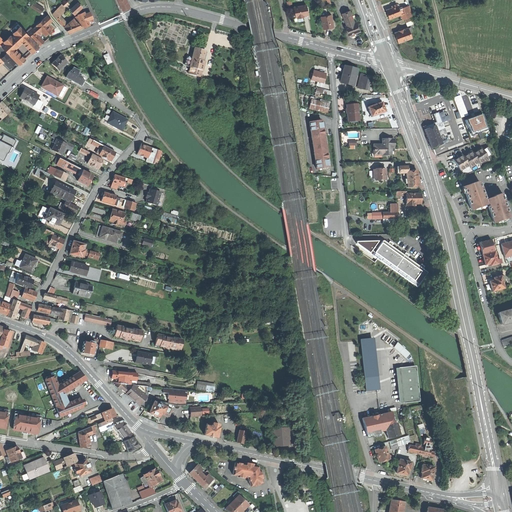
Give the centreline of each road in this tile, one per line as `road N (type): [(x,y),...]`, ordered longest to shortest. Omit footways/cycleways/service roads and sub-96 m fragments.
road 1 (track): [(511,373),(237,176),(174,107),(123,16)]
road 2 (tertiary): [(333,49),(148,7),(51,47),(0,92)]
road 3 (secondary): [(497,489),(432,188)]
road 4 (residential): [(25,329),(97,185),(141,136),(136,117)]
road 5 (tertiary): [(371,480),(196,443)]
road 6 (residential): [(343,225),(333,49)]
road 7 (tertiary): [(145,430),(72,355),(25,329)]
road 8 (residential): [(0,438),(111,456),(152,448)]
road 9 (residential): [(511,363),(492,329),(469,236)]
road 10 (secondary): [(432,188),(388,63)]
road 11 (tertiary): [(511,97),(388,63)]
